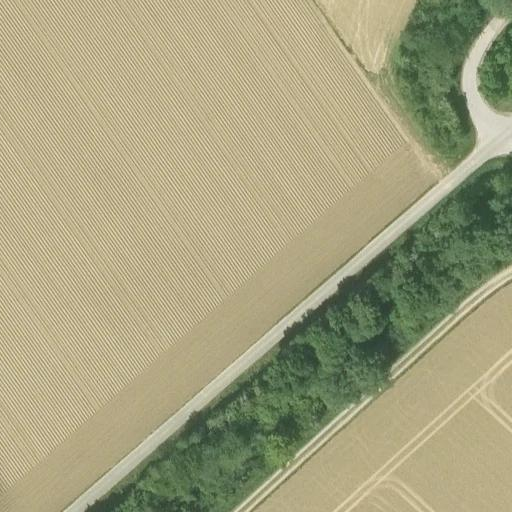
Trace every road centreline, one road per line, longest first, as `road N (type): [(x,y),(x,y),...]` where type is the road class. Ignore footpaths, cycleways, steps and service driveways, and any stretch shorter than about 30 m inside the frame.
road 1 (track): [(504,132),(304,342),(102,511)]
road 2 (track): [(511,276),(246,511)]
road 3 (track): [(511,8),(472,66),(476,95),(504,132)]
